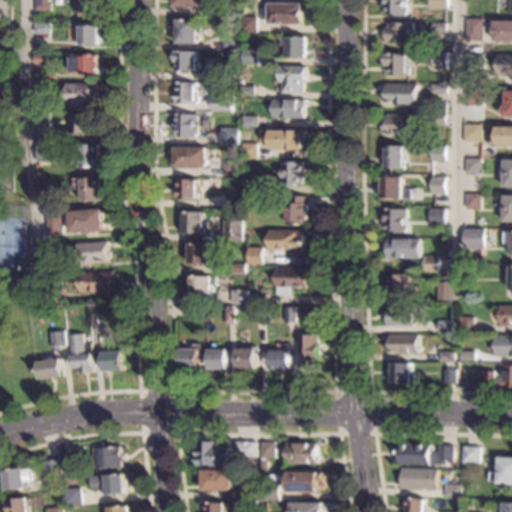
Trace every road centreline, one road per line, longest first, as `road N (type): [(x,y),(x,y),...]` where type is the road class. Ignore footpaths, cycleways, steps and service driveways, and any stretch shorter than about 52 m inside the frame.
road 1 (residential): [(511,417),(158,411),(40,425),(0,439)]
road 2 (residential): [(370,511),(354,392),(346,0)]
road 3 (residential): [(169,511),(135,0)]
